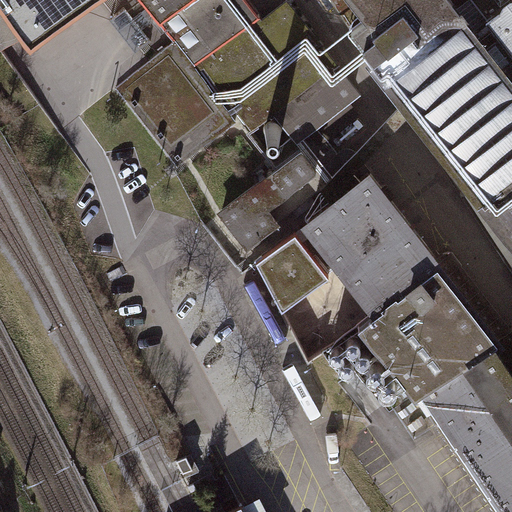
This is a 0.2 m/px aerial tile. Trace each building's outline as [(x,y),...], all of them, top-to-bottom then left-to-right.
[(0,0),(0,4),(30,47),(97,0),(0,0)] [(320,142),(357,112),(344,96),(352,89),(331,63),(333,61),(286,2),(264,20),(247,0),(141,0),(174,42),(116,88),(177,166),(235,121),(198,72),(206,67),(252,125),(273,109),(294,135),(306,126),(320,142)] [(511,266),(511,0),(473,0),(491,22),(477,33),(450,0),(331,0),(350,29),(352,28),(363,43),(363,44),(374,57),(372,59),(404,99),(411,108),(475,189),(466,196),(511,266)] [(404,99),(326,181),(327,183),(320,188),(332,202),(344,193),(337,185),(411,108),(404,99)] [(327,183),(326,181),(301,149),(221,212),(247,245),(320,188),(327,183)] [(378,307),(358,323),(414,395),(427,413),(439,405),(458,433),(510,511),(511,511),(511,373),(491,342),(497,337),(369,173),(344,193),(332,202),(300,227),(330,265),(339,258),(378,307)] [(245,511),(241,503),(223,511),(245,511)]
